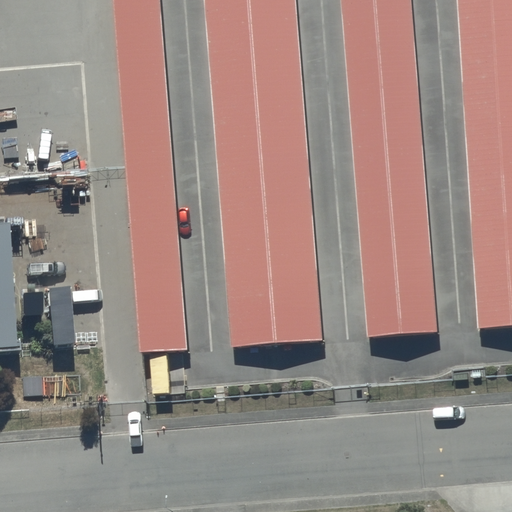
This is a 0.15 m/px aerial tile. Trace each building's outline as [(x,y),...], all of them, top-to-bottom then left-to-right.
[(170,0),(114,0),(127,322),(183,320),(170,0)] [(287,0),(213,0),(227,322),(301,320),(287,0)] [(410,0),(336,0),(349,317),(423,315),(410,0)] [(511,0),(454,0),(467,310),(511,308),(511,0)] [(0,348),(14,348),(4,219),(0,219),(0,348)]
